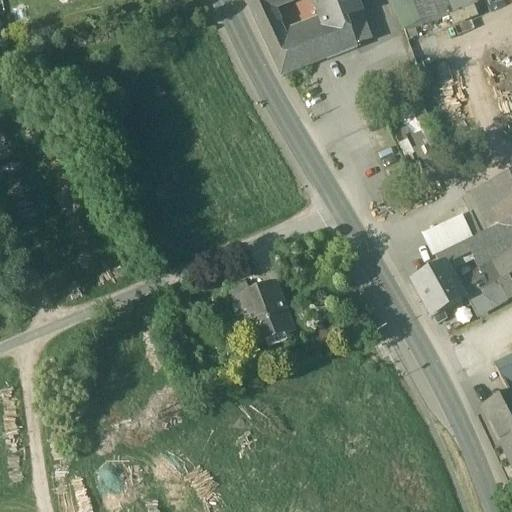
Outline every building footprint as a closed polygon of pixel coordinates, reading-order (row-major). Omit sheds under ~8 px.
[(244,0),(253,18),(270,12),(296,2),(295,0),(244,0)] [(310,0),(323,27),(324,30),(347,21),(358,16),(351,0),(310,0)] [(442,0),(390,0),(405,36),(450,18),(442,0)] [(469,0),(442,0),(450,18),(473,9),(469,0)] [(270,12),(253,18),(268,51),(286,44),(285,42),(270,12)] [(323,27),(285,42),(286,44),(268,51),(280,79),(356,50),(347,21),(324,30),(323,27)] [(511,174),(471,193),(489,232),(509,224),(511,221),(511,174)] [(458,215),(466,233),(474,229),(466,212),(458,215)] [(489,232),(468,242),(475,257),(483,272),(454,289),(462,302),(467,299),(497,282),(511,274),(511,230),(509,224),(489,232)] [(468,242),(442,254),(449,269),(475,257),(468,242)] [(454,289),(442,269),(412,285),(432,318),(449,309),(462,302),(454,289)] [(497,282),(467,299),(477,317),(507,300),(497,282)] [(246,285),(227,292),(231,305),(236,303),(235,302),(250,296),(246,285)] [(250,296),(235,302),(236,303),(242,317),(233,321),(240,337),(251,332),(258,349),(294,334),(275,286),(250,296)] [(189,297),(173,303),(182,326),(198,320),(189,297)] [(449,309),(432,318),(436,324),(452,315),(449,309)] [(511,357),(491,368),(499,385),(511,378),(511,357)] [(511,398),(510,395),(482,410),(500,447),(501,448),(511,442),(511,398)] [(511,442),(501,448),(511,471),(511,442)]
